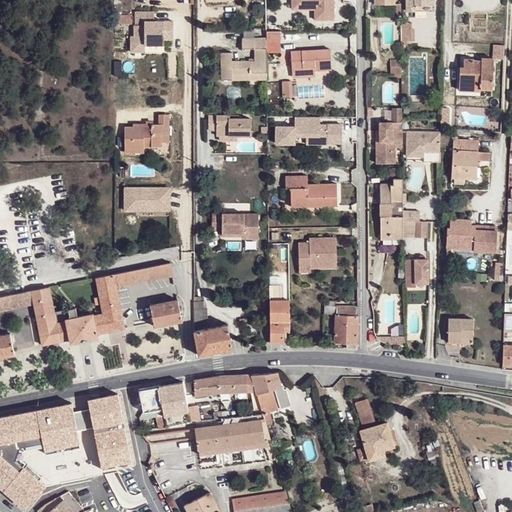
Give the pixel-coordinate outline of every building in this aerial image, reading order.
[(290,0),(291,12),(313,12),(313,22),(335,22),(334,0),(290,0)] [(416,5),(435,6),(434,0),(407,0),(407,11),(416,11),(416,5)] [(130,36),(130,52),(146,52),(146,47),(165,47),(165,42),(174,42),(174,20),(155,20),(155,11),(135,11),(136,26),(133,25),(133,36),(130,36)] [(414,43),(412,23),(400,24),(402,44),(414,43)] [(267,32),(267,35),(267,41),(281,41),(281,31),(267,32)] [(258,72),(267,72),(267,41),(267,35),(242,35),(241,45),(254,45),(254,58),(231,58),(231,49),(220,49),(220,79),(231,79),(231,74),(248,74),(248,79),(258,79),(258,72)] [(294,68),(312,67),(314,67),(314,71),(331,70),(330,49),(291,51),(292,68),(294,68)] [(474,58),(464,58),(464,67),(460,67),(459,90),(480,91),(480,88),(492,89),(494,58),(481,57),(481,60),(474,60),(474,58)] [(401,61),(391,61),(391,74),(401,74),(401,61)] [(312,67),(294,68),(294,75),(313,74),(312,67)] [(280,82),(282,98),(293,97),(291,81),(280,82)] [(391,107),(392,121),(402,121),(402,107),(391,107)] [(216,136),(220,136),(238,137),(251,137),(251,120),(241,120),(230,119),(230,115),(217,115),(216,130),(216,136)] [(154,124),(154,147),(159,147),(159,143),(159,135),(168,135),(168,116),(159,116),(158,125),(154,124)] [(275,126),(275,147),(342,146),(342,124),(320,124),(320,117),(294,117),(294,126),(275,126)] [(402,143),(402,121),(392,121),(388,121),(387,130),(379,130),(380,142),(375,141),(376,163),(396,163),(395,143),(402,143)] [(380,121),(379,130),(387,130),(388,121),(380,121)] [(144,148),(154,147),(154,124),(132,125),(132,128),(124,128),(124,154),(144,153),(144,148)] [(441,133),(407,131),(407,156),(424,157),(424,152),(440,153),(441,133)] [(159,135),(159,143),(168,143),(168,135),(159,135)] [(452,178),(476,180),(477,161),(488,161),(489,153),(478,152),(478,141),(453,140),(452,178)] [(424,157),(407,156),(406,162),(440,162),(440,153),(424,152),(424,157)] [(15,165),(17,185),(49,182),(48,162),(15,165)] [(289,189),(290,200),(311,200),(312,205),(337,205),(336,184),(307,185),(307,176),(285,176),(286,189),(289,189)] [(403,221),(403,178),(393,178),(394,184),(379,184),(380,240),(403,240),(403,221)] [(170,187),(124,187),(125,212),(171,211),(170,187)] [(420,211),(403,210),(403,221),(419,221),(420,211)] [(259,214),(213,214),(213,230),(223,230),(223,233),(244,233),(244,236),(244,239),(259,239),(259,214)] [(472,219),(458,218),(457,228),(450,228),(447,227),(446,246),(474,248),(474,250),(496,251),(497,231),(471,229),(471,225),(472,219)] [(427,221),(416,221),(416,237),(426,237),(427,221)] [(309,242),(298,243),(299,272),(310,272),(310,262),(336,262),(335,237),(309,238),(309,242)] [(409,252),(427,251),(426,238),(408,239),(409,252)] [(418,259),(404,259),(404,287),(414,287),(414,283),(427,283),(427,259),(423,259),(418,259)] [(147,268),(149,280),(166,277),(168,283),(170,282),(171,285),(175,285),(170,263),(155,266),(147,268)] [(114,275),(116,287),(149,280),(147,268),(114,275)] [(97,334),(125,328),(116,287),(114,275),(95,278),(100,297),(94,298),(96,305),(101,304),(102,314),(93,315),(93,313),(83,315),(82,307),(54,312),(49,288),(31,291),(34,304),(42,345),(70,339),(71,342),(98,337),(97,334)] [(270,285),(270,293),(270,314),(270,341),(271,343),(283,344),(284,329),(290,329),(289,300),(281,300),(281,285),(270,285)] [(31,291),(0,297),(0,303),(1,311),(34,304),(31,291)] [(182,321),(178,300),(150,305),(154,323),(154,326),(182,321)] [(203,301),(194,302),(194,310),(204,309),(203,301)] [(358,321),(359,317),(355,316),(356,306),(336,306),(334,342),(347,343),(346,348),(357,349),(358,321)] [(194,331),(204,328),(204,309),(194,310),(194,331)] [(270,341),(270,314),(262,314),(262,343),(270,341)] [(511,314),(504,314),(503,332),(511,332),(511,314)] [(448,320),(447,344),(462,344),(462,338),(473,339),(473,320),(448,320)] [(199,355),(232,349),(227,324),(204,328),(194,331),(199,355)] [(0,357),(14,354),(14,351),(10,334),(0,335),(0,357)] [(511,351),(503,351),(502,371),(511,371),(511,351)] [(270,373),(253,375),(258,394),(272,391),(271,387),(273,386),(270,373)] [(280,376),(279,373),(270,373),(273,386),(271,387),(272,391),(283,387),(280,376)] [(258,394),(253,375),(224,376),(218,377),(213,378),(194,381),(196,397),(211,394),(217,394),(223,393),(251,391),(254,409),(262,408),(258,394)] [(165,419),(160,387),(140,391),(143,414),(156,412),(159,428),(167,427),(165,419)] [(272,391),(258,394),(262,408),(264,414),(270,412),(278,410),(272,391)] [(118,395),(89,400),(90,409),(94,428),(102,467),(116,464),(117,464),(131,461),(118,395)] [(354,403),(361,426),(375,423),(368,399),(354,403)] [(72,404),(37,411),(43,442),(45,450),(62,447),(63,446),(80,443),(78,431),(74,412),(72,404)] [(198,405),(188,406),(190,414),(192,422),(191,423),(194,422),(201,422),(198,405)] [(90,409),(74,412),(78,431),(94,428),(90,409)] [(11,416),(20,447),(26,446),(42,443),(43,442),(37,411),(11,416)] [(214,413),(215,420),(223,419),(231,418),(229,411),(214,413)] [(273,423),(270,412),(264,414),(265,420),(267,424),(273,423)] [(174,426),(192,422),(190,414),(173,417),(174,426)] [(265,420),(264,414),(231,418),(223,419),(224,426),(261,420),(265,420)] [(19,449),(20,447),(11,416),(0,417),(0,486),(4,490),(23,467),(23,466),(15,460),(19,449)] [(165,419),(167,427),(174,426),(173,417),(165,419)] [(199,449),(200,455),(269,446),(267,440),(265,440),(261,420),(224,426),(195,430),(198,449),(199,449)] [(271,439),(267,424),(265,420),(261,420),(265,440),(267,440),(271,439)] [(377,446),(393,441),(387,422),(361,430),(369,460),(381,457),(377,446)] [(394,446),(393,441),(377,446),(381,457),(386,456),(384,449),(394,446)] [(80,443),(63,446),(64,451),(81,448),(80,443)] [(62,447),(45,450),(46,455),(62,452),(62,447)] [(24,451),(19,449),(15,460),(23,466),(26,463),(21,459),(24,451)] [(27,464),(24,468),(39,480),(42,477),(27,464)] [(23,467),(4,490),(27,509),(46,486),(39,480),(24,468),(23,467)] [(75,489),(69,492),(78,504),(84,500),(75,489)] [(292,511),(287,492),(232,500),(234,511),(292,511)] [(184,505),(188,511),(219,511),(210,493),(184,505)] [(47,504),(38,511),(39,511),(74,511),(64,500),(62,502),(58,498),(48,504),(47,504)]
